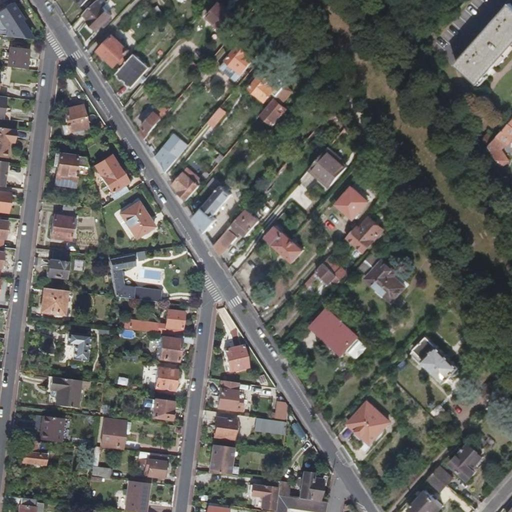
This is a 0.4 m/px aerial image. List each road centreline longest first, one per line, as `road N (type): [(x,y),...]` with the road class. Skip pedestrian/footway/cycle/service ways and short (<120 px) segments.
road 1 (residential): [(49,19),(0,415)]
road 2 (residential): [(49,19),(211,270)]
road 3 (residential): [(211,270),(179,511)]
road 4 (residential): [(211,270),(337,461)]
